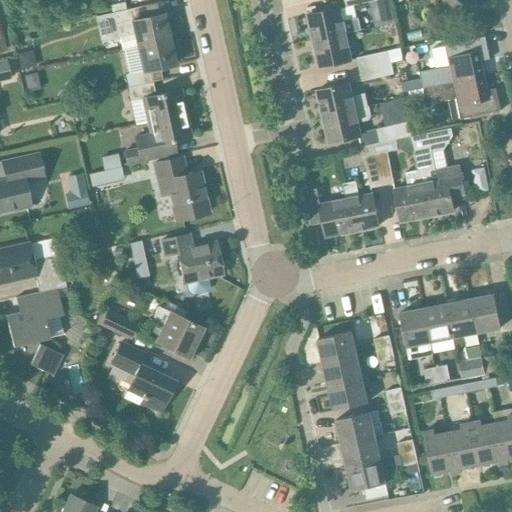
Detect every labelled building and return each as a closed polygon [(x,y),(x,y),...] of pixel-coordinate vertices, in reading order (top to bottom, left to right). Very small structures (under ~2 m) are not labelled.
[(377,1),(382,26),(394,24),(388,0),(343,0),(345,7),(377,1)] [(441,0),(443,8),(475,2),(474,0),(441,0)] [(113,13),(122,50),(137,47),(137,45),(169,38),(165,18),(170,17),(167,1),(113,13)] [(113,13),(126,10),(124,3),(110,6),(112,13),(113,13)] [(307,15),(313,41),(345,34),(345,33),(360,31),(358,18),(342,21),(339,8),(307,15)] [(345,34),(313,41),(319,68),(351,61),(345,34)] [(419,72),(423,88),(485,76),(482,61),(490,60),(485,37),(445,45),(449,66),(419,72)] [(125,75),(127,85),(151,80),(151,83),(161,80),(158,69),(175,65),(169,38),(137,45),(137,47),(142,72),(125,75)] [(356,58),(359,70),(391,63),(403,61),(401,48),(356,58)] [(0,81),(10,78),(5,59),(0,60),(0,81)] [(391,63),(359,70),(361,82),(394,75),(391,63)] [(456,99),(460,120),(501,112),(496,89),(488,90),(485,76),(423,88),(426,105),(456,99)] [(142,99),(147,121),(185,113),(180,90),(155,96),(151,83),(151,80),(127,85),(131,101),(142,99)] [(316,91),(322,117),(368,107),(365,94),(352,96),(349,83),(316,91)] [(362,148),(374,145),(393,141),(392,140),(412,136),(403,99),(392,101),(397,125),(360,133),(358,123),(369,121),(371,116),(369,107),(368,107),(322,117),(328,144),(359,137),(362,148)] [(72,113),(86,110),(84,100),(70,103),(72,113)] [(123,151),(126,165),(144,161),(176,155),(173,141),(191,137),(185,113),(147,121),(150,134),(133,137),(136,148),(123,151)] [(414,152),(418,170),(427,217),(454,212),(451,198),(464,195),(459,166),(435,171),(431,152),(441,149),(451,136),(449,130),(412,137),(415,152),(414,152)] [(374,145),(382,186),(394,183),(387,152),(395,150),(393,141),(374,145)] [(364,156),(370,188),(382,186),(374,145),(362,148),(364,156)] [(105,170),(90,173),(93,186),(125,179),(119,153),(102,156),(105,170)] [(0,180),(0,214),(28,207),(22,183),(41,179),(35,154),(0,162),(0,163),(4,180),(0,180)] [(169,194),(175,221),(210,213),(201,172),(187,175),(183,156),(154,163),(158,181),(161,195),(169,194)] [(394,189),(400,222),(427,217),(418,170),(405,173),(407,186),(394,189)] [(346,199),(352,232),(379,226),(372,194),(359,196),(355,179),(342,181),(346,199)] [(323,222),(326,237),(352,232),(346,199),(319,204),(316,186),(303,189),(309,224),(323,222)] [(141,242),(143,251),(161,247),(163,257),(177,254),(183,284),(187,283),(189,292),(194,295),(208,292),(211,287),(209,278),(222,275),(214,242),(192,247),(189,234),(160,240),(160,237),(141,242)] [(0,283),(33,276),(37,293),(57,288),(64,286),(58,255),(31,261),(27,245),(0,251),(0,283)] [(29,365),(52,376),(62,355),(39,343),(38,340),(49,338),(45,318),(63,314),(57,288),(37,293),(15,298),(18,312),(5,316),(12,346),(21,344),(23,354),(32,358),(29,365)] [(470,299),(477,333),(501,328),(494,294),(470,299)] [(454,338),(455,346),(465,344),(463,336),(477,333),(470,299),(447,304),(454,338)] [(431,343),(454,338),(447,304),(424,309),(431,343)] [(156,342),(188,357),(202,328),(170,312),(158,307),(144,336),(156,342)] [(431,343),(424,309),(399,314),(406,348),(431,343)] [(99,325),(130,340),(137,325),(106,310),(99,325)] [(317,339),(323,363),(356,355),(351,331),(317,339)] [(376,351),(391,348),(388,336),(373,339),(376,351)] [(160,412),(175,382),(139,364),(144,354),(120,342),(110,363),(133,374),(124,394),(160,412)] [(391,348),(376,351),(379,363),(394,359),(391,348)] [(323,363),(328,386),(362,379),(356,355),(323,363)] [(482,358),(486,374),(497,372),(494,356),(482,358)] [(486,374),(482,358),(458,363),(461,379),(486,374)] [(436,367),(439,383),(449,381),(446,365),(436,367)] [(439,383),(436,367),(423,370),(426,386),(439,383)] [(487,380),(489,388),(497,386),(495,378),(487,380)] [(328,386),(334,410),(367,403),(362,379),(328,386)] [(479,381),(481,390),(489,388),(487,380),(479,381)] [(471,383),(473,391),(481,390),(479,381),(471,383)] [(473,391),(471,383),(463,385),(465,393),(473,391)] [(463,385),(455,386),(456,394),(465,393),(463,385)] [(455,386),(447,388),(448,396),(456,394),(455,386)] [(388,403),(403,400),(400,388),(385,391),(388,403)] [(448,396),(447,388),(439,389),(440,398),(448,396)] [(432,399),(440,398),(439,389),(430,391),(432,399)] [(403,400),(388,403),(390,415),(406,411),(403,400)] [(470,421),(479,465),(497,461),(498,464),(509,462),(508,459),(511,457),(511,408),(493,412),(495,423),(483,425),(481,419),(470,421)] [(336,420),(341,443),(374,435),(372,424),(380,422),(377,410),(369,412),(336,420)] [(461,468),(479,465),(470,421),(460,423),(462,430),(436,435),(434,429),(423,431),(431,474),(450,470),(451,474),(462,472),(461,468)] [(374,435),(341,443),(346,467),(380,460),(374,435)] [(399,455),(415,452),(412,440),(396,444),(399,455)] [(415,452),(399,455),(402,468),(418,464),(415,452)] [(380,460),(346,467),(352,491),(365,488),(367,499),(388,495),(383,472),(402,468),(399,455),(380,460)] [(93,511),(95,508),(69,496),(61,511),(93,511)]
